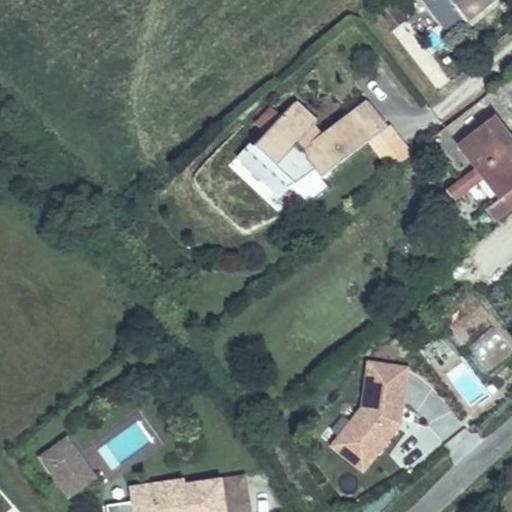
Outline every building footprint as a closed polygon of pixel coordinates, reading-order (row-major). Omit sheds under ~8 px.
[(404,17),(390,0),(378,0),(369,7),(388,30),(389,29),(404,17)] [(425,0),(447,29),(466,15),(454,0),(425,0)] [(454,0),(466,15),(485,0),(454,0)] [(292,140),(306,125),(310,121),(312,119),(291,98),(249,142),(271,162),(291,141),(292,140)] [(313,137),(297,149),(309,166),(316,174),(384,124),(365,98),(313,137)] [(488,116),(452,143),(492,199),(477,210),(492,231),(511,214),(511,136),(507,141),(488,116)] [(313,137),(306,125),(292,140),(291,141),(297,149),(313,137)] [(271,162),(286,182),(309,166),(297,149),(291,141),(271,162)] [(481,364),(505,344),(490,327),(466,347),(481,364)] [(366,400),(342,431),(359,444),(365,436),(379,447),(404,415),(412,360),(372,354),(366,400)] [(65,428),(39,448),(48,460),(74,441),(65,428)] [(359,444),(342,431),(336,439),(367,463),(379,447),(365,436),(359,444)] [(74,441),(48,460),(68,487),(94,467),(76,443),(74,441)] [(176,466),(150,470),(141,500),(150,511),(166,511),(171,506),(188,502),(190,511),(224,507),(218,465),(179,471),(176,466)] [(150,511),(141,500),(150,470),(133,473),(139,511),(189,511),(190,511),(188,502),(171,506),(166,511),(150,511)]
